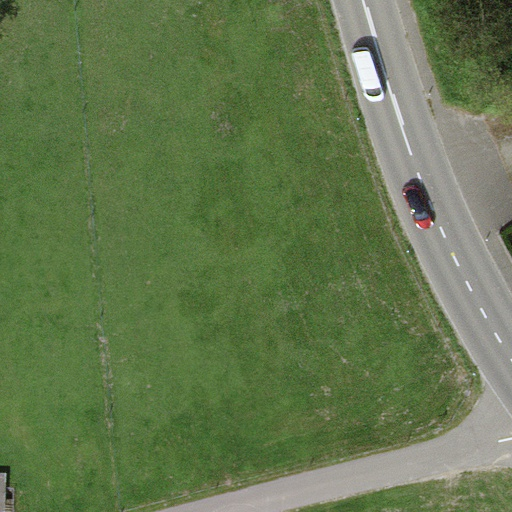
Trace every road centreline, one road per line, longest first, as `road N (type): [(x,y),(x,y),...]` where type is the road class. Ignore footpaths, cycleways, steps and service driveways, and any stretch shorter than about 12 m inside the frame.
road 1 (tertiary): [(368,0),(418,167),(511,341)]
road 2 (unclassified): [(511,437),(234,511)]
